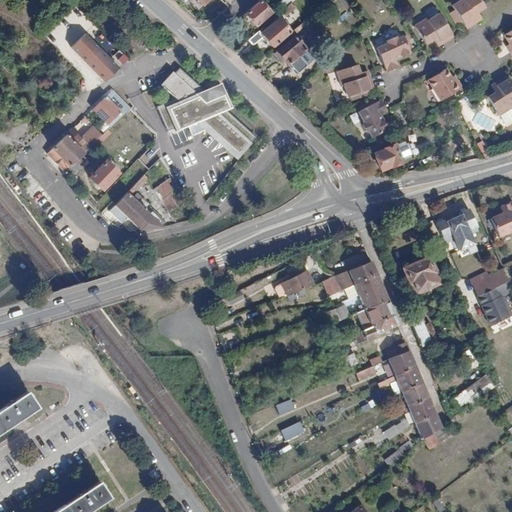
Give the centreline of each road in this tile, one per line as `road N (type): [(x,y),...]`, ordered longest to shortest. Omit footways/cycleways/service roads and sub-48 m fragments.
road 1 (residential): [(198,42),(98,90),(27,160),(89,228),(122,238),(210,221),(289,125)]
road 2 (secondary): [(343,198),(117,287)]
road 3 (residential): [(175,485),(100,388),(51,375),(0,378)]
road 4 (residential): [(183,326),(203,340),(253,469),(279,511)]
road 5 (secondary): [(511,162),(343,198)]
road 6 (secondary): [(357,216),(511,163)]
road 7 (residential): [(511,9),(458,47),(381,83)]
road 8 (secondary): [(117,287),(239,254)]
road 9 (secondary): [(239,254),(357,216)]
road 10 (unclassified): [(289,125),(198,42)]
road 11 (unclassified): [(239,254),(268,233),(338,210),(343,198)]
road 12 (secondary): [(117,287),(0,323)]
